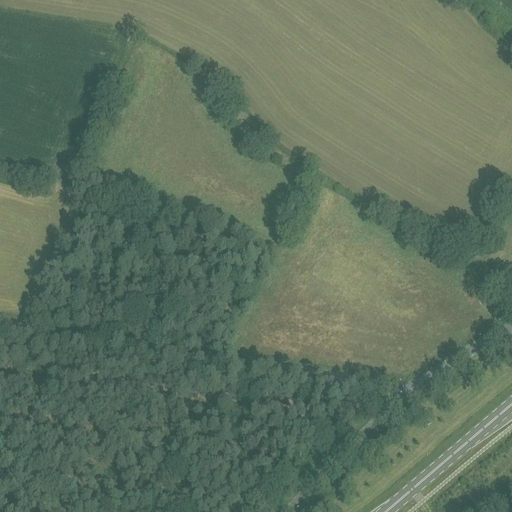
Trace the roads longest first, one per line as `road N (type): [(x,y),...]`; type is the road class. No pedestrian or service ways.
road 1 (tertiary): [(413,390),(0,322)]
road 2 (unclassified): [(288,511),(413,390)]
road 3 (secondary): [(389,511),(511,406)]
